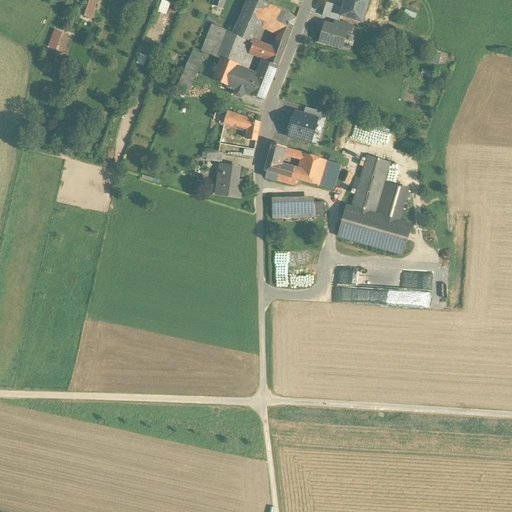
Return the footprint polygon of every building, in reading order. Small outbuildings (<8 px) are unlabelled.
[(88,0),(84,16),(90,18),(96,0),(88,0)] [(160,11),(167,14),(171,3),(164,0),(160,11)] [(214,0),(212,5),(222,9),(226,0),(214,0)] [(259,0),(249,0),(245,10),(250,12),(254,2),(263,6),(266,8),(267,6),(268,6),(268,4),(259,0)] [(345,0),(343,8),(341,16),(361,22),(367,0),(345,0)] [(263,6),(254,2),(250,12),(259,16),(263,6)] [(322,17),(335,21),(339,22),(341,16),(343,8),(326,3),(322,17)] [(296,19),(268,6),(262,18),(259,26),(271,32),(275,31),(281,34),(288,38),(296,19)] [(263,6),(259,16),(262,18),(268,6),(267,6),(266,8),(263,6)] [(250,12),(245,10),(234,35),(251,43),(253,39),(259,26),(262,18),(259,16),(250,12)] [(339,22),(335,21),(334,27),(346,31),(345,34),(350,35),(353,26),(339,22)] [(217,58),(227,32),(207,22),(196,51),(217,58)] [(334,27),(325,25),(320,41),(341,48),(345,34),(346,31),(334,27)] [(57,47),(62,33),(55,31),(50,44),(50,45),(57,47)] [(234,35),(227,32),(217,58),(221,60),(221,59),(238,65),(238,63),(243,52),(249,54),(253,43),(251,43),(234,35)] [(268,45),(253,39),(251,43),(253,43),(249,54),(252,56),(263,60),(277,66),(288,38),(281,34),(276,44),(274,48),(268,45)] [(247,67),(252,56),(249,54),(243,52),(238,63),(247,67)] [(148,57),(141,54),(138,64),(144,66),(148,57)] [(189,59),(175,92),(187,96),(201,64),(189,59)] [(238,65),(221,59),(221,60),(213,81),(229,87),(236,68),(238,65)] [(263,60),(257,76),(250,73),(242,92),(244,93),(264,101),(274,76),(277,66),(263,60)] [(250,73),(236,68),(229,87),(235,89),(234,93),(235,96),(240,98),(242,97),(244,93),(242,92),(250,73)] [(224,123),(227,112),(215,108),(214,120),(224,123)] [(303,116),(316,120),(320,121),(323,113),(306,108),(303,116)] [(235,114),(227,112),(224,123),(231,126),(235,114)] [(259,123),(235,114),(231,126),(249,132),(247,140),(256,141),(259,123)] [(303,116),(296,114),(294,121),(292,120),(289,128),(291,129),(289,136),(310,142),(316,120),(303,116)] [(352,121),(347,137),(385,150),(390,134),(352,121)] [(254,149),(256,141),(247,140),(242,140),(241,146),(254,149)] [(271,145),(267,160),(276,163),(279,154),(281,147),(271,145)] [(303,154),(299,152),(281,147),(279,154),(290,157),(291,156),(297,158),(297,160),(301,161),(303,154)] [(223,154),(207,152),(206,160),(221,163),(223,154)] [(315,157),(303,154),(301,161),(298,171),(296,177),(306,179),(319,183),(326,161),(315,157)] [(366,157),(352,207),(375,214),(384,183),(389,164),(366,157)] [(276,163),(267,160),(264,171),(269,172),(278,174),(292,178),(292,176),(294,169),(276,164),(276,163)] [(336,164),(326,161),(319,183),(330,186),(336,164)] [(239,168),(221,165),(217,195),(240,198),(242,181),(237,181),(239,168)] [(268,179),(277,181),(278,174),(269,172),(268,179)] [(290,184),(292,178),(278,174),(277,181),(290,184)] [(292,178),(290,184),(304,189),(306,179),(296,177),(292,176),(292,178)] [(408,190),(384,183),(375,214),(399,220),(408,190)] [(269,194),(269,217),(324,216),(323,202),(313,202),(313,194),(269,194)] [(352,207),(347,206),(338,236),(402,255),(411,224),(399,220),(375,214),(352,207)] [(334,285),(346,285),(346,267),(335,267),(334,285)] [(360,305),(430,309),(431,291),(418,290),(418,276),(406,276),(405,289),(361,287),(360,305)] [(348,297),(348,287),(332,287),(332,302),(344,302),(344,297),(348,297)]
